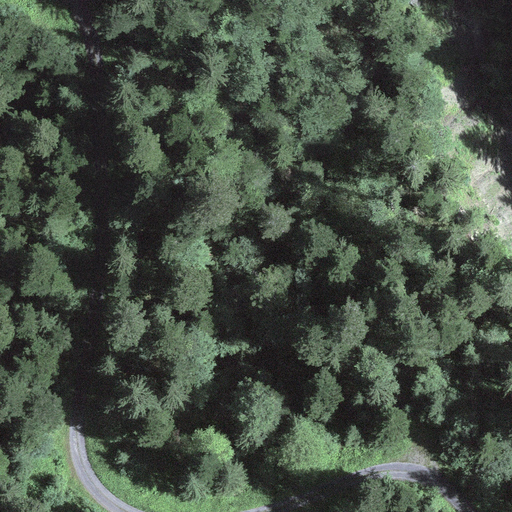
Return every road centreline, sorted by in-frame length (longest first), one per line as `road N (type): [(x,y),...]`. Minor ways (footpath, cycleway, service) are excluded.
road 1 (track): [(79,0),(97,60),(103,195),(81,433),(91,484),(124,511)]
road 2 (track): [(247,511),(394,468),(434,479),(468,511)]
